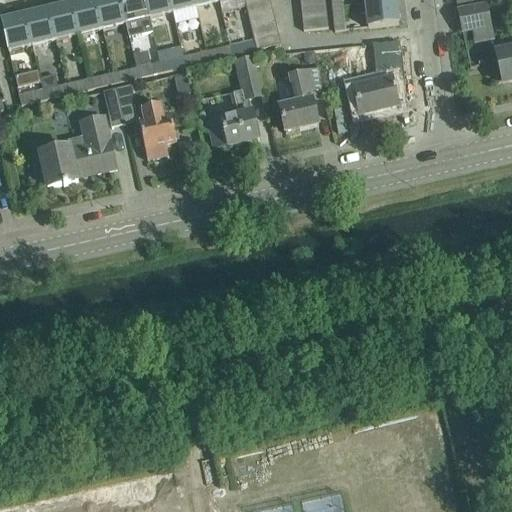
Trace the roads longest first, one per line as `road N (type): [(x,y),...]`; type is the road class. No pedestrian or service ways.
road 1 (unclassified): [(0,430),(511,315)]
road 2 (secondary): [(0,263),(441,162)]
road 3 (residential): [(441,162),(424,0)]
